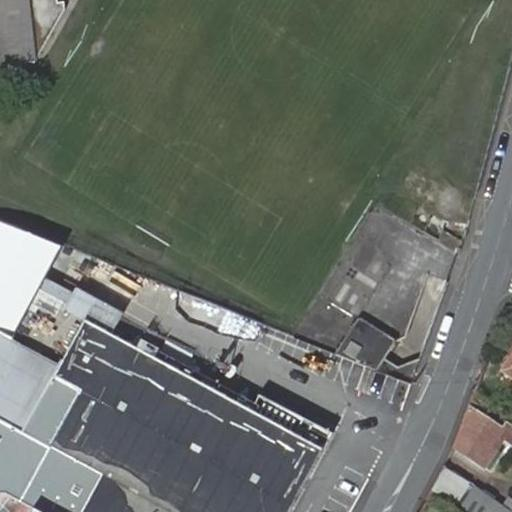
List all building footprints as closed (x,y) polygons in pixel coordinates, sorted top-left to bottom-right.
[(0,0),(0,65),(35,62),(65,10),(64,3),(57,3),(57,0),(0,0)] [(0,332),(11,338),(61,247),(0,222),(0,332)] [(358,319),(335,354),(375,370),(393,341),(358,319)] [(270,424),(251,412),(249,411),(84,321),(53,377),(79,392),(49,446),(23,430),(0,417),(0,493),(5,492),(19,500),(40,511),(287,511),(320,452),(270,424)] [(11,338),(0,332),(0,397),(32,415),(53,377),(60,364),(11,338)] [(0,417),(23,430),(49,446),(79,392),(53,377),(32,415),(0,397),(0,417)] [(258,393),(249,411),(251,412),(320,452),(331,432),(258,393)] [(511,426),(471,398),(468,406),(453,446),(483,468),(496,449),(490,445),(497,434),(511,443),(511,426)] [(443,468),(432,489),(464,511),(511,511),(511,497),(505,508),(474,487),(473,488),(443,468)]
